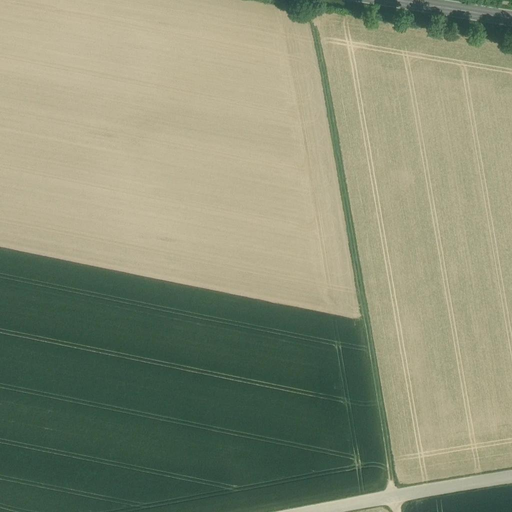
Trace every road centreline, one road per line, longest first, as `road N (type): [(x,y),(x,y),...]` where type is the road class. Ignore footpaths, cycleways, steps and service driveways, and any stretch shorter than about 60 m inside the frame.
road 1 (track): [(397,511),(310,1)]
road 2 (unclassified): [(305,511),(511,477)]
